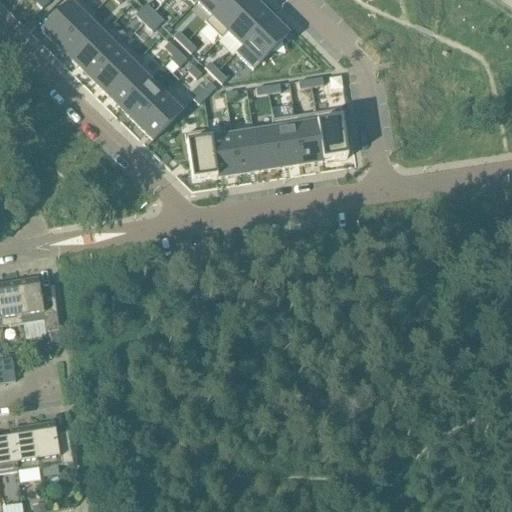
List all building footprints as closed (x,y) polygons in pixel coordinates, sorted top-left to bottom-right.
[(46,0),(41,0),(36,6),(41,12),(50,3),(46,0)] [(76,0),(74,0),(41,34),(57,49),(85,22),(87,23),(93,16),(76,0)] [(199,0),(196,3),(197,4),(211,18),(212,19),(230,0),(199,0)] [(211,18),(204,25),(221,41),(228,34),(255,6),(248,0),(230,0),(212,19),(211,18)] [(148,4),(142,10),(151,19),(156,13),(148,4)] [(255,6),(228,34),(242,48),(243,50),(271,22),(255,6)] [(156,13),(151,19),(159,27),(165,21),(156,13)] [(138,14),(133,20),(141,28),(147,23),(138,14)] [(85,22),(57,49),(73,65),(101,37),(87,23),(85,22)] [(242,48),(235,55),(252,72),(287,38),(271,22),(243,50),(242,48)] [(147,23),(141,28),(150,37),(155,31),(147,23)] [(101,37),(73,65),(89,81),(120,49),(119,49),(104,34),(101,37)] [(179,35),(173,40),(182,49),(187,43),(179,35)] [(187,43),(182,49),(190,57),(196,52),(187,43)] [(120,49),(89,81),(105,96),(136,65),(140,62),(123,45),(119,49),(120,49)] [(168,45),(163,51),(172,60),(177,54),(168,45)] [(177,54),(172,60),(181,68),(186,63),(177,54)] [(136,65),(105,96),(120,112),(151,81),(136,65)] [(209,65),(204,71),(212,79),(218,74),(209,65)] [(192,69),(187,74),(195,83),(201,77),(192,69)] [(218,74),(212,79),(221,88),(226,82),(218,74)] [(321,80),(310,82),(311,90),(323,88),(321,80)] [(151,81),(120,112),(136,128),(167,96),(165,94),(151,81)] [(310,82),(298,84),(299,91),(311,90),(310,82)] [(209,85),(201,94),(207,99),(215,91),(209,85)] [(279,87),(267,88),(268,96),(280,94),(279,87)] [(267,89),(255,91),(256,99),(268,97),(267,89)] [(167,96),(136,128),(152,143),(186,108),(169,91),(165,94),(167,96)] [(236,93),(224,95),(226,103),(237,101),(236,93)] [(201,94),(193,102),(198,108),(207,99),(201,94)] [(292,108),(271,111),(272,123),(271,123),(272,128),(274,128),(280,171),(302,168),(295,119),(294,119),(292,108)] [(339,112),(317,116),(325,164),(347,161),(343,141),(351,140),(348,121),(340,122),(339,112)] [(317,116),(295,119),(302,168),(325,164),(317,116)] [(272,128),(251,131),(258,175),(280,171),(274,128),(272,128)] [(251,131),(229,134),(236,178),(258,175),(251,131)] [(209,133),(184,137),(192,185),(214,182),(207,138),(209,137),(209,133)] [(209,137),(207,138),(214,182),(236,178),(229,134),(209,137)] [(61,210),(62,218),(69,217),(68,209),(61,210)] [(38,280),(16,283),(23,326),(45,322),(47,334),(60,332),(53,288),(40,290),(38,280)] [(16,283),(0,285),(0,319),(1,329),(23,326),(16,283)] [(3,373),(13,372),(12,360),(0,362),(0,385),(5,385),(3,373)] [(15,383),(13,372),(3,373),(5,385),(15,383)] [(32,428),(39,470),(72,465),(68,434),(56,436),(54,424),(32,428)] [(17,473),(39,470),(32,428),(10,431),(11,438),(12,438),(17,473)] [(0,475),(17,473),(12,438),(11,438),(0,439),(0,475)]
